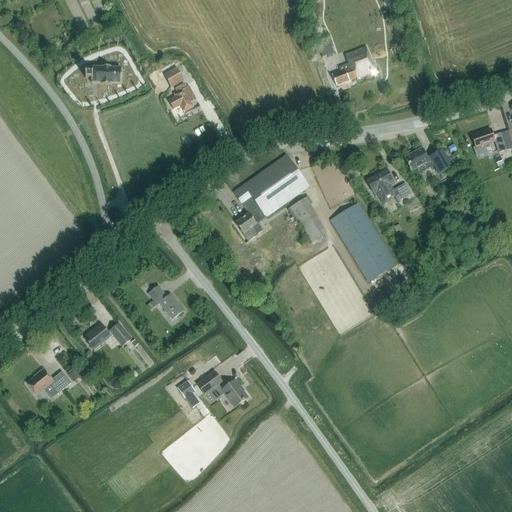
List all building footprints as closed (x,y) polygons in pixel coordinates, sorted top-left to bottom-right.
[(344,37),(357,35),(353,16),(340,18),(344,37)] [(333,54),(329,44),(318,48),(321,57),(333,54)] [(357,81),(376,74),(366,48),(345,56),(349,64),(339,68),(341,72),(332,75),(336,86),(356,78),(357,81)] [(121,81),(122,72),(121,72),(121,69),(111,68),(111,67),(101,67),(101,68),(91,68),(91,72),(86,72),(85,72),(85,73),(85,77),(85,79),(86,79),(86,78),(91,79),(91,83),(101,83),(101,84),(110,85),(110,84),(120,84),(121,81)] [(178,84),(171,70),(163,75),(169,88),(178,84)] [(189,101),(194,98),(189,88),(186,89),(184,84),(175,89),(177,94),(175,95),(176,97),(169,101),(174,110),(178,108),(181,113),(183,112),(184,113),(193,108),(189,101)] [(498,153),(506,151),(500,134),(493,136),(490,129),(471,136),(475,148),(474,148),(476,157),(487,153),(484,145),(494,142),(498,153)] [(437,175),(452,167),(442,150),(426,158),(422,150),(405,158),(412,171),(417,169),(419,173),(432,166),(437,175)] [(258,224),(309,188),(287,155),(233,193),(248,214),(235,224),(248,242),(257,235),(262,231),(258,224)] [(389,186),(394,183),(386,170),(366,181),(374,195),(376,193),(383,205),(391,201),(390,199),(394,197),(397,202),(411,194),(405,184),(392,191),(389,186)] [(307,196),(286,209),(294,222),(296,221),(311,244),(325,234),(319,221),(310,205),(312,204),(307,196)] [(368,283),(395,266),(357,204),(330,220),(368,283)] [(149,294),(157,305),(159,304),(172,320),(183,311),(170,295),(167,298),(158,287),(149,294)] [(155,307),(151,303),(147,306),(150,311),(155,307)] [(122,347),(131,340),(119,324),(110,332),(108,334),(101,325),(84,339),(94,351),(113,336),(122,347)] [(83,374),(77,367),(67,375),(73,383),(83,374)] [(62,372),(57,376),(52,380),(43,370),(37,375),(37,376),(27,384),(36,396),(49,386),(57,395),(71,384),(62,372)] [(234,408),(248,398),(235,381),(222,390),(218,385),(222,383),(214,372),(197,385),(205,395),(209,392),(216,400),(224,394),(234,408)] [(187,382),(177,389),(185,400),(185,399),(193,410),(200,404),(193,394),(195,392),(187,382)]
